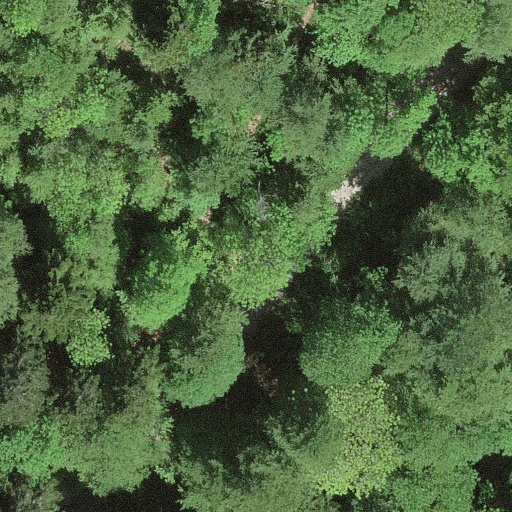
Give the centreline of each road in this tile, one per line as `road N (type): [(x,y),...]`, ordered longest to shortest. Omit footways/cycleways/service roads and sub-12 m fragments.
road 1 (track): [(107,460),(508,0)]
road 2 (track): [(319,0),(202,238),(107,460),(71,511)]
